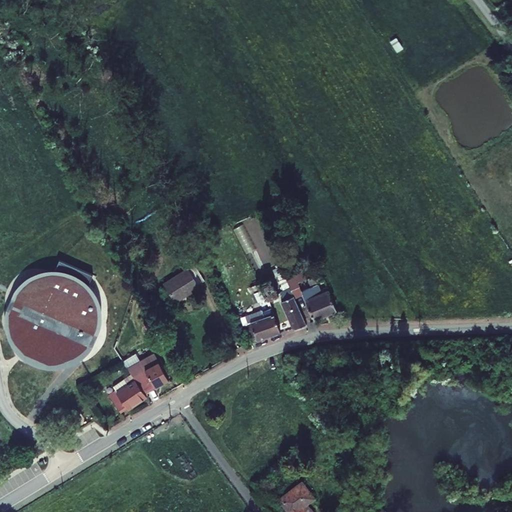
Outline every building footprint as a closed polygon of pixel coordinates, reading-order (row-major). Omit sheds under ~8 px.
[(244,223),(250,239),(260,235),(264,244),(251,249),(257,264),(273,258),(257,217),(244,223)] [(232,229),(245,254),(255,249),(243,224),(232,229)] [(17,341),(24,349),(33,356),(43,360),(54,361),(65,360),(75,356),(84,350),(92,342),(97,332),(99,322),(99,311),(97,301),(93,293),(88,287),(93,275),(60,260),(54,272),(51,272),(39,275),(29,280),(21,288),(15,297),(11,308),(10,319),(12,330),(17,341)] [(202,281),(191,264),(159,283),(170,302),(196,287),(195,285),(202,281)] [(302,274),(304,279),(317,273),(314,267),(302,274)] [(260,281),(268,300),(278,296),(270,277),(260,281)] [(333,305),(322,284),(301,296),(311,315),(333,305)] [(303,318),(292,296),(280,303),(290,324),(303,318)] [(244,322),(241,323),(249,340),(279,327),(269,304),(261,309),(260,306),(246,313),(245,311),(241,312),(244,322)] [(140,378),(148,392),(172,377),(157,352),(148,357),(154,367),(148,370),(143,359),(133,366),(140,378)] [(148,392),(140,378),(120,389),(118,386),(110,389),(121,410),(128,406),(129,408),(150,394),(148,392)] [(304,477),(281,495),(294,511),(310,511),(304,504),(317,493),(304,477)]
